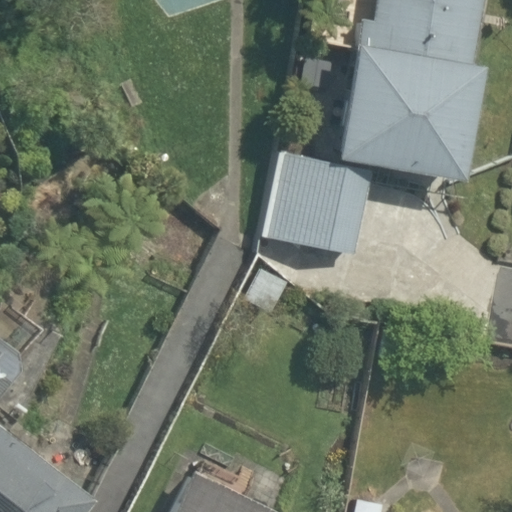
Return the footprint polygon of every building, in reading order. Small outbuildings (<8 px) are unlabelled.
[(263,243),(355,259),(370,170),(458,185),(477,69),(469,67),(480,0),(375,0),(372,25),(358,23),(354,47),(349,46),(328,163),(278,155),(263,243)] [(272,277),(247,265),(233,294),(258,306),(272,277)] [(0,511),(72,511),(83,500),(0,432),(0,390),(22,363),(0,345),(0,511)] [(258,511),(186,475),(167,511),(258,511)] [(371,511),(373,499),(348,496),(345,511),(371,511)]
